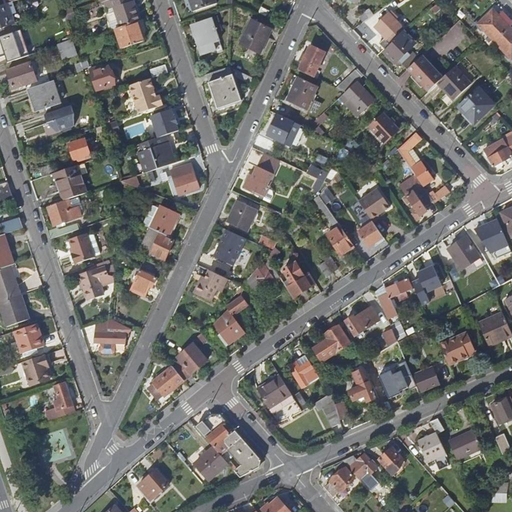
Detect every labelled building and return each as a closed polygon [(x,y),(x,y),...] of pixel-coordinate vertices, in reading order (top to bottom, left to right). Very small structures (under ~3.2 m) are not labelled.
[(0,6),(0,28),(15,23),(21,21),(16,7),(26,4),(24,0),(18,0),(9,3),(0,6)] [(109,0),(105,2),(115,29),(117,28),(121,27),(138,21),(141,20),(135,1),(133,2),(131,0),(109,0)] [(189,0),(194,12),(217,4),(215,0),(189,0)] [(370,9),(358,17),(363,23),(374,15),(370,9)] [(478,24),(495,42),(511,59),(511,28),(510,27),(493,10),(478,24)] [(65,15),(67,20),(77,17),(75,12),(65,15)] [(386,37),(379,43),(385,49),(393,41),(394,40),(392,38),(390,36),(401,26),(395,20),(397,18),(391,12),(376,27),(386,37)] [(193,25),(203,55),(217,51),(215,43),(220,41),(218,33),(223,31),(219,17),(193,25)] [(15,24),(17,31),(20,30),(31,27),(28,20),(15,24)] [(117,28),(123,48),(145,41),(138,21),(121,27),(117,28)] [(251,21),(240,45),(260,55),(271,30),(251,21)] [(409,22),(392,38),(394,40),(404,31),(408,28),(411,24),(409,22)] [(0,57),(6,56),(10,65),(30,58),(20,30),(17,31),(8,34),(0,37),(0,57)] [(408,70),(417,61),(408,52),(417,44),(404,31),(394,40),(393,41),(395,43),(385,52),(397,64),(398,66),(401,64),(407,70),(408,70)] [(59,48),(64,62),(80,57),(75,43),(59,48)] [(311,46),(299,71),(315,78),(326,53),(311,46)] [(408,70),(415,77),(429,92),(438,83),(444,77),(430,63),(423,55),(417,61),(408,70)] [(32,63),(8,71),(14,89),(38,81),(32,63)] [(151,70),(154,78),(169,73),(167,65),(151,70)] [(110,67),(91,73),(97,91),(116,85),(110,67)] [(444,77),(438,83),(454,100),(471,84),(455,67),(444,77)] [(212,82),(232,75),(230,68),(207,75),(209,83),(212,82)] [(356,70),(337,88),(346,92),(360,79),(362,76),(356,70)] [(242,101),(233,75),(232,75),(212,82),(218,98),(215,99),(218,109),(242,101)] [(298,78),(286,103),(306,112),(318,87),(298,78)] [(151,79),(130,86),(140,114),(164,105),(161,96),(156,97),(154,91),(156,91),(151,79)] [(344,94),(350,101),(357,108),(353,111),(358,116),(375,101),(363,88),(366,85),(360,79),(346,92),(344,94)] [(30,89),(37,111),(63,103),(55,81),(30,89)] [(478,88),(458,107),(475,124),(495,106),(478,88)] [(346,104),(353,111),(357,108),(350,101),(346,104)] [(75,114),(72,106),(71,106),(45,115),(48,124),(49,123),(57,129),(74,124),(75,114)] [(159,138),(162,137),(180,131),(177,124),(179,124),(176,115),(175,116),(172,109),(152,116),(159,138)] [(308,128),(323,135),(325,133),(319,126),(328,117),(324,113),(308,128)] [(370,127),(385,144),(400,131),(384,114),(370,127)] [(279,116),(270,135),(292,146),(302,125),(294,121),(294,123),(279,116)] [(118,121),(103,126),(106,136),(121,131),(118,121)] [(418,178),(424,187),(433,180),(413,150),(411,151),(410,150),(419,142),(413,135),(398,150),(400,152),(415,174),(418,178)] [(494,167),(511,157),(511,135),(485,150),(494,167)] [(136,153),(139,161),(142,160),(146,173),(171,164),(162,137),(159,138),(139,145),(141,152),(136,153)] [(92,159),(86,140),(70,145),(76,161),(81,160),(81,162),(92,159)] [(258,167),(274,175),(280,161),(264,153),(258,167)] [(41,169),(43,177),(50,175),(56,173),(54,165),(41,169)] [(200,189),(192,165),(177,169),(172,171),(175,180),(180,196),(200,189)] [(313,165),(308,173),(324,181),(327,177),(333,180),(339,173),(331,169),(329,173),(313,165)] [(50,175),(60,202),(83,195),(74,167),(56,173),(50,175)] [(250,174),(244,187),(258,194),(265,197),(270,187),(268,186),(274,175),(258,167),(254,176),(250,174)] [(333,180),(320,196),(320,197),(343,179),(339,173),(333,180)] [(399,185),(407,197),(417,211),(413,214),(416,219),(427,211),(425,207),(434,202),(424,187),(418,178),(415,174),(399,185)] [(138,187),(135,178),(122,182),(136,188),(138,187)] [(0,202),(13,198),(8,182),(0,185),(0,202)] [(441,199),(450,193),(445,186),(436,192),(441,199)] [(378,189),(359,202),(370,218),(373,222),(380,218),(379,216),(390,207),(378,189)] [(314,200),(319,209),(321,208),(325,204),(320,197),(320,196),(314,200)] [(76,199),(48,208),(54,227),(82,218),(76,199)] [(239,200),(229,222),(248,231),(258,209),(239,200)] [(321,208),(334,227),(336,230),(332,232),(327,236),(341,256),(354,247),(349,240),(341,228),(325,204),(321,208)] [(162,207),(152,229),(161,233),(170,237),(179,215),(162,207)] [(276,220),(273,226),(287,232),(289,229),(293,231),(297,224),(283,217),(284,215),(278,212),(278,213),(268,208),(264,207),(261,213),(276,220)] [(511,208),(502,213),(511,235),(511,208)] [(1,225),(4,235),(23,228),(20,218),(1,225)] [(369,218),(362,223),(366,227),(372,223),(369,218)] [(486,228),(499,222),(498,220),(485,226),(486,228)] [(359,232),(369,247),(384,238),(373,222),(372,223),(366,227),(359,232)] [(491,253),(509,245),(499,222),(486,228),(485,226),(477,229),(475,231),(491,253)] [(48,231),(51,239),(79,230),(78,224),(61,230),(58,228),(48,231)] [(341,228),(349,240),(354,237),(346,225),(341,228)] [(141,248),(166,260),(175,241),(161,235),(161,233),(152,229),(150,228),(141,248)] [(247,239),(227,230),(215,257),(234,266),(247,239)] [(97,255),(102,253),(95,232),(90,234),(97,255)] [(96,257),(88,233),(70,239),(75,253),(72,254),(75,264),(96,257)] [(449,236),(456,245),(460,242),(454,233),(449,236)] [(260,243),(274,250),(277,242),(276,242),(279,237),(273,234),(270,239),(263,236),(260,243)] [(0,235),(0,269),(12,266),(15,265),(11,254),(9,255),(2,235),(0,235)] [(448,250),(463,270),(481,258),(467,238),(460,242),(456,245),(448,250)] [(321,256),(332,273),(336,271),(324,253),(321,256)] [(316,259),(327,277),(332,273),(321,256),(316,259)] [(145,260),(142,268),(156,274),(159,266),(145,260)] [(78,278),(80,283),(82,282),(89,301),(105,295),(100,279),(111,276),(111,278),(116,277),(116,263),(90,272),(89,268),(64,276),(66,282),(78,278)] [(284,271),(289,279),(284,283),(293,297),(308,287),(302,279),(306,277),(304,275),(297,263),(284,271)] [(254,274),(266,291),(277,284),(263,264),(254,274)] [(0,269),(0,300),(1,303),(18,297),(22,296),(12,266),(0,269)] [(427,296),(443,289),(433,266),(417,273),(420,279),(413,283),(423,305),(430,302),(427,296)] [(136,280),(131,291),(146,298),(151,287),(154,288),(158,279),(155,277),(156,274),(142,268),(138,267),(134,276),(135,276),(133,279),(136,280)] [(202,282),(196,293),(213,301),(219,290),(223,293),(229,280),(211,271),(205,283),(202,282)] [(302,279),(308,287),(315,282),(309,272),(304,275),(306,277),(302,279)] [(380,302),(388,320),(397,316),(390,299),(397,296),(399,301),(408,297),(406,292),(412,290),(407,279),(386,289),(388,293),(378,298),(380,302)] [(243,286),(249,295),(254,292),(247,282),(243,286)] [(378,298),(388,293),(386,289),(384,285),(375,291),(378,298)] [(243,286),(237,293),(238,295),(242,293),(245,297),(249,295),(243,286)] [(0,303),(0,305),(7,326),(29,319),(26,309),(23,310),(18,297),(1,303),(0,303)] [(215,325),(221,333),(228,344),(244,333),(232,316),(248,305),(242,297),(228,306),(230,309),(223,320),(215,325)] [(355,336),(379,320),(371,307),(354,318),(353,316),(345,321),(355,336)] [(511,334),(511,332),(503,312),(479,323),(490,347),(499,343),(498,341),(511,334)] [(114,319),(103,322),(103,344),(107,344),(107,352),(109,354),(119,354),(122,352),(122,344),(129,344),(130,332),(131,332),(132,329),(114,319)] [(16,331),(23,354),(44,347),(37,324),(16,331)] [(323,363),(351,344),(339,326),(325,335),(329,339),(314,349),(323,363)] [(398,341),(393,331),(384,335),(389,347),(391,345),(396,342),(398,342),(398,341)] [(475,350),(466,331),(439,343),(450,366),(469,357),(467,353),(475,350)] [(199,336),(205,344),(209,341),(203,333),(199,336)] [(218,335),(226,346),(228,344),(221,333),(218,335)] [(511,334),(498,341),(499,343),(511,337),(511,334)] [(398,342),(401,349),(415,342),(411,335),(398,341),(398,342)] [(393,349),(364,366),(365,368),(371,377),(376,374),(374,370),(396,357),(399,362),(404,359),(400,349),(396,342),(391,345),(393,349)] [(194,344),(177,357),(180,361),(173,366),(184,381),(208,361),(194,344)] [(23,362),(31,386),(51,380),(46,365),(48,364),(46,355),(23,362)] [(307,359),(298,364),(301,368),(309,362),(307,359)] [(289,367),(303,389),(319,378),(309,362),(301,368),(298,364),(297,362),(289,367)] [(173,366),(154,383),(154,384),(164,396),(164,397),(184,381),(173,366)] [(439,385),(433,371),(436,370),(435,367),(414,376),(422,392),(439,385)] [(376,399),(369,383),(371,382),(365,368),(353,373),(359,385),(366,382),(367,384),(353,391),(351,392),(356,401),(360,400),(362,406),(376,399)] [(269,409),(290,397),(279,377),(257,390),(269,409)] [(50,421),(76,412),(74,406),(66,383),(55,387),(58,397),(57,397),(58,401),(56,402),(58,408),(47,412),(50,421)] [(164,396),(154,384),(148,388),(158,400),(164,396)] [(375,390),(380,402),(387,399),(382,387),(375,390)] [(323,408),(332,428),(341,424),(340,420),(335,408),(330,394),(312,405),(317,412),(323,408)] [(292,400),(298,411),(304,408),(298,397),(292,400)] [(511,398),(493,407),(501,424),(511,419),(511,421),(511,398)] [(335,408),(340,420),(348,417),(344,405),(335,408)] [(235,471),(241,478),(259,468),(262,461),(251,448),(230,425),(221,414),(212,414),(196,428),(221,456),(227,451),(240,466),(235,471)] [(431,422),(436,433),(437,434),(445,431),(439,418),(431,422)] [(116,434),(123,442),(128,438),(120,430),(116,434)] [(473,431),(448,442),(457,462),(482,450),(473,431)] [(418,442),(428,462),(446,454),(437,434),(436,433),(418,442)] [(511,451),(506,441),(504,438),(499,441),(500,444),(504,454),(511,451)] [(400,447),(406,453),(409,449),(404,443),(400,447)] [(398,444),(381,459),(395,476),(405,467),(400,462),(404,459),(402,457),(406,453),(400,447),(398,444)] [(228,465),(214,449),(195,465),(209,482),(228,465)] [(345,461),(362,480),(369,473),(371,475),(380,467),(373,460),(371,461),(366,455),(359,461),(355,456),(345,461)] [(348,467),(325,486),(334,497),(357,478),(348,467)] [(158,471),(137,489),(147,502),(150,499),(152,502),(170,486),(158,471)] [(292,511),(279,498),(271,506),(269,504),(263,510),(265,511),(292,511)]
